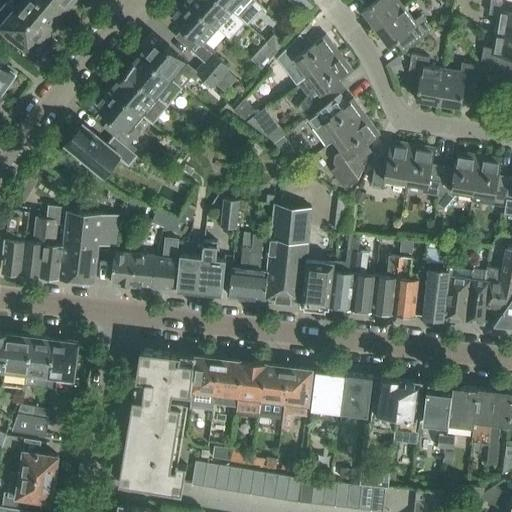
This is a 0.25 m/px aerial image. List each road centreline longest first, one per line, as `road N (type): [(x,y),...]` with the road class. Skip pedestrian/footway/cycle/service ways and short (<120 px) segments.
road 1 (tertiary): [(511,361),(123,312)]
road 2 (residential): [(511,136),(402,116),(374,62),(326,0)]
road 3 (residential): [(0,173),(19,137),(129,0)]
road 4 (residential): [(94,511),(123,312)]
road 5 (tertiary): [(123,312),(0,297)]
